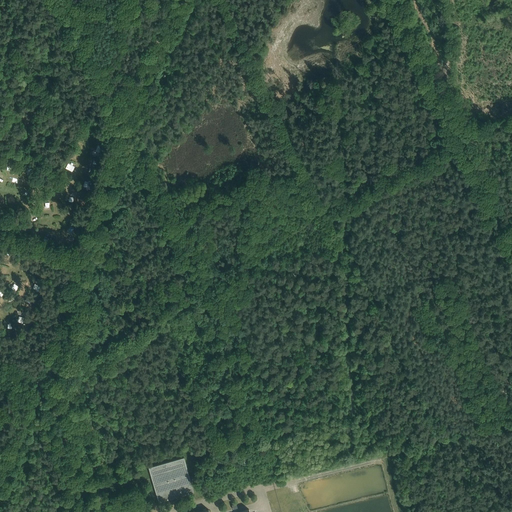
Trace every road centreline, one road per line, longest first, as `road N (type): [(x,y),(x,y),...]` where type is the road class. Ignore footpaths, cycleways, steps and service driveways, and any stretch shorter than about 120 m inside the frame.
road 1 (tertiary): [(42,375),(123,127),(184,0)]
road 2 (track): [(511,239),(398,0)]
road 3 (unclassified): [(105,511),(74,408),(42,375)]
road 4 (track): [(0,56),(116,130)]
